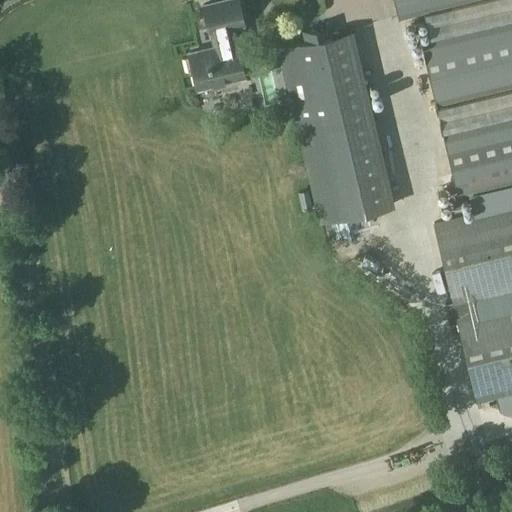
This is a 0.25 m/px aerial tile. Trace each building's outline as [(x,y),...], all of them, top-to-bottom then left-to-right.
[(233,42),(229,26),(243,23),(237,0),(224,0),(203,5),(209,31),(210,31),(213,46),(188,52),(189,56),(185,57),(188,70),(192,69),(197,86),(220,81),(221,88),(237,85),(235,77),(243,75),(235,41),(233,42)] [(392,0),(397,17),(470,0),(392,0)] [(436,105),(511,87),(511,19),(421,42),(436,105)] [(319,221),(389,205),(347,29),(278,45),(319,221)] [(244,71),(251,104),(271,100),(264,66),(244,71)] [(471,101),(472,111),(501,110),(501,99),(471,101)] [(511,116),(443,133),(458,196),(511,182),(511,116)] [(453,299),(511,284),(511,204),(435,223),(453,299)] [(477,398),(511,389),(511,309),(459,322),(477,398)]
